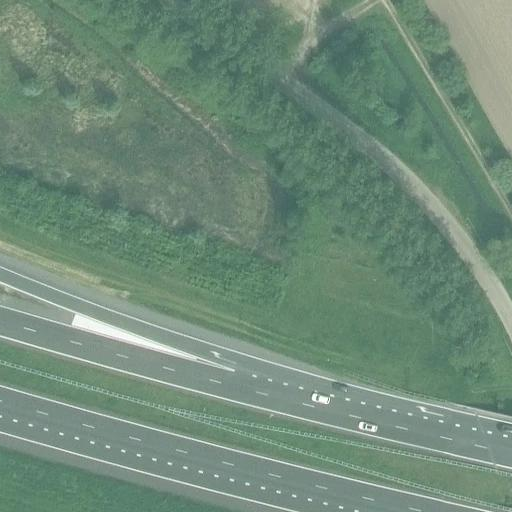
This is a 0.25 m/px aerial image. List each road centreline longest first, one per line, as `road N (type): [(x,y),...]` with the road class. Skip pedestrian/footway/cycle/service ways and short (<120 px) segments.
road 1 (unclassified): [(511,325),(472,249),(383,156),(175,0)]
road 2 (motorway): [(0,399),(430,511)]
road 3 (motorway): [(511,450),(233,384)]
road 4 (motorway): [(233,384),(0,274)]
road 5 (motorway): [(233,384),(0,320)]
road 6 (track): [(374,0),(273,72)]
